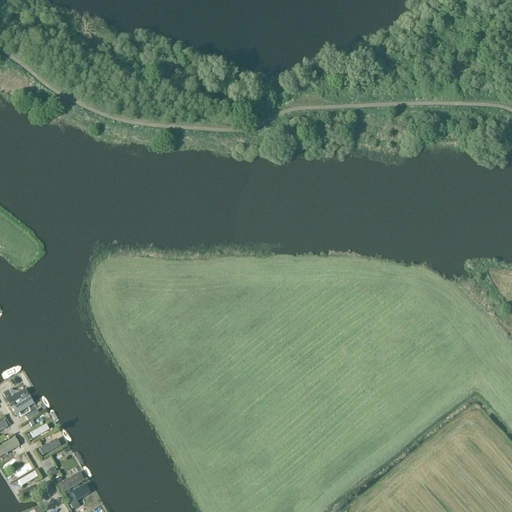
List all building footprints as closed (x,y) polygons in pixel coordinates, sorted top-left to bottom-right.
[(27,396),(24,391),(18,394),(8,392),(2,395),(9,407),(27,396)] [(33,406),(29,399),(11,410),(15,417),(33,406)] [(39,416),(36,411),(24,418),(27,423),(39,416)] [(49,431),(46,425),(30,434),(30,435),(27,437),(30,442),(49,431)] [(0,458),(19,447),(14,438),(0,446),(0,458)] [(60,446),(56,439),(38,449),(42,456),(60,446)] [(56,474),(53,467),(48,470),(51,477),(56,474)] [(78,473),(75,467),(67,472),(70,477),(78,473)] [(26,472),(24,468),(15,473),(18,477),(26,472)] [(37,478),(34,473),(17,483),(20,488),(37,478)] [(83,482),(79,474),(56,486),(61,494),(83,482)] [(34,492),(31,487),(20,494),(23,499),(34,492)] [(65,500),(69,507),(89,494),(85,488),(65,500)]
